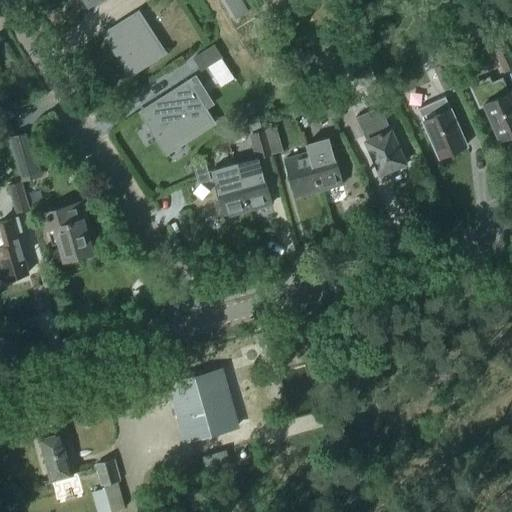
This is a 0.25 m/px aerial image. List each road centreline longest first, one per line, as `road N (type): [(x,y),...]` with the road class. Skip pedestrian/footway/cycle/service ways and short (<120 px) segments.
road 1 (residential): [(1,0),(204,323)]
road 2 (tertiary): [(511,238),(204,323)]
road 3 (tertiary): [(204,323),(0,380)]
